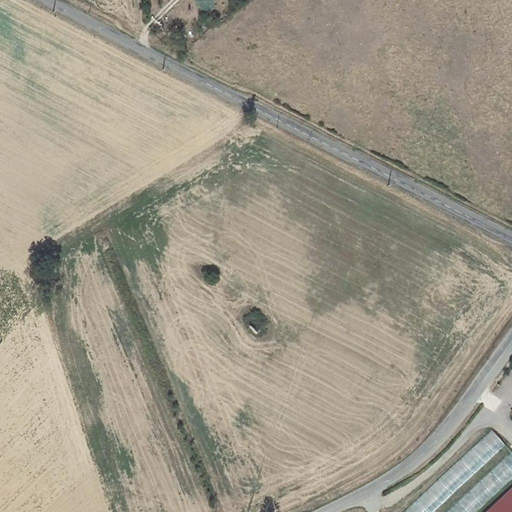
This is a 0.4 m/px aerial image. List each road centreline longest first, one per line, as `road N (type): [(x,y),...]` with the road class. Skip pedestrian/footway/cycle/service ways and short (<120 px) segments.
road 1 (tertiary): [(511,241),(43,0)]
road 2 (tertiary): [(328,511),(404,469),(438,439),(511,341)]
